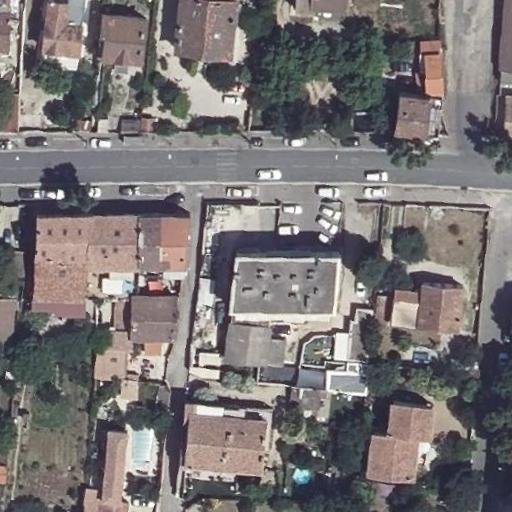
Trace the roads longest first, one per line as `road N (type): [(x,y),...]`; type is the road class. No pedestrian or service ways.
road 1 (residential): [(166,511),(199,166)]
road 2 (residential): [(475,511),(509,174)]
road 3 (tertiary): [(199,166),(509,174)]
road 4 (tertiary): [(0,167),(199,166)]
